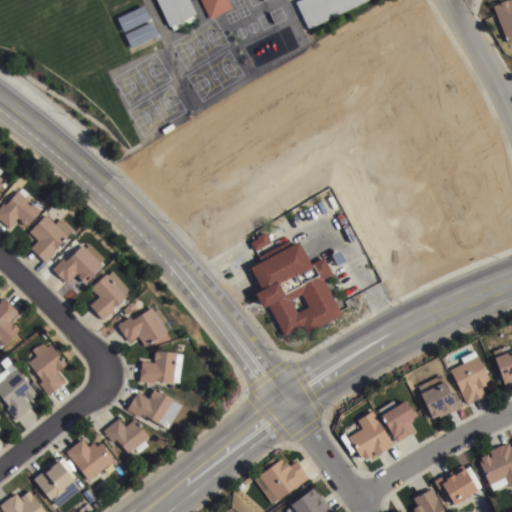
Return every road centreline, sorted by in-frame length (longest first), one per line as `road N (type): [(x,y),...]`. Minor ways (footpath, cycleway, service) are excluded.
road 1 (tertiary): [(145,511),(287,406),(455,299),(511,278)]
road 2 (tertiary): [(0,103),(107,188),(188,276),(287,406)]
road 3 (residential): [(511,411),(359,496)]
road 4 (residential): [(0,255),(98,356),(99,376)]
road 5 (residential): [(99,376),(92,393),(0,468)]
road 6 (residential): [(369,511),(287,406)]
road 7 (residential): [(511,113),(453,0)]
